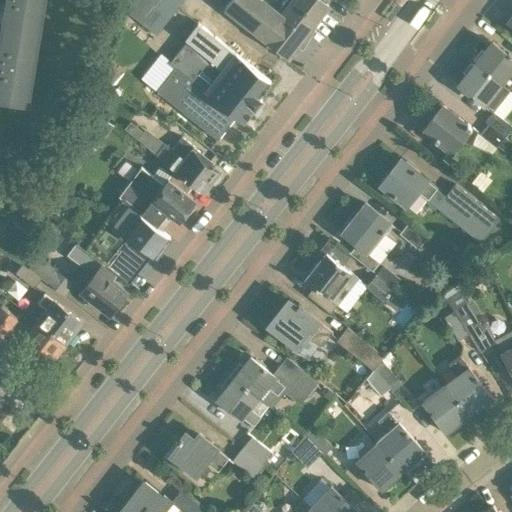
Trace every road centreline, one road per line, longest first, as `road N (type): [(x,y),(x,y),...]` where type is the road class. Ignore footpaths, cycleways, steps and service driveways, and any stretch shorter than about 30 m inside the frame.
road 1 (tertiary): [(380,58),(355,70),(7,511)]
road 2 (tertiary): [(35,511),(372,87),(380,58)]
